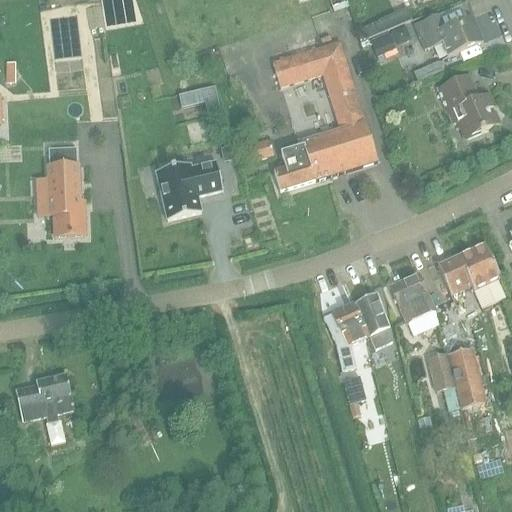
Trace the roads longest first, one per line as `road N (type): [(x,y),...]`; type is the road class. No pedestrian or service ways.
road 1 (tertiary): [(511,174),(397,238),(297,272),(0,332)]
road 2 (track): [(297,272),(371,511)]
